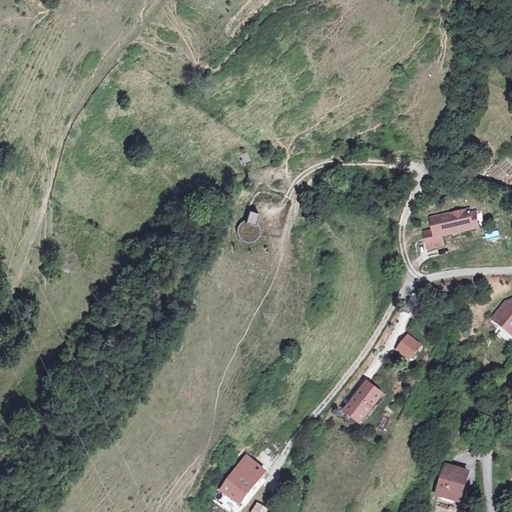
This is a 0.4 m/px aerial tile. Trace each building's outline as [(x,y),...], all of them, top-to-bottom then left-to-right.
[(242,162),(248,159),(245,152),(239,155),(242,162)] [(247,220),(246,222),(254,225),(255,222),(258,215),(249,212),(247,220)] [(455,237),(474,232),(469,218),(468,215),(432,224),(437,241),(427,244),(429,252),(445,248),(442,236),(455,234),(455,237)] [(476,215),(469,218),(474,232),(480,230),(476,215)] [(511,335),(511,302),(509,304),(494,321),(511,335)] [(422,348),(411,339),(400,352),(412,361),(422,348)] [(368,385),(346,411),(361,423),(372,410),(368,406),(379,394),(368,385)] [(383,397),(379,394),(368,406),(372,410),(383,397)] [(384,417),(378,428),(390,434),(396,423),(384,417)] [(246,454),(222,486),(233,496),(241,503),(267,470),(246,454)] [(439,496),(458,502),(466,473),(447,468),(439,496)] [(233,496),(222,486),(218,484),(208,495),(223,508),(233,496)] [(273,511),(259,503),(251,511),(273,511)]
